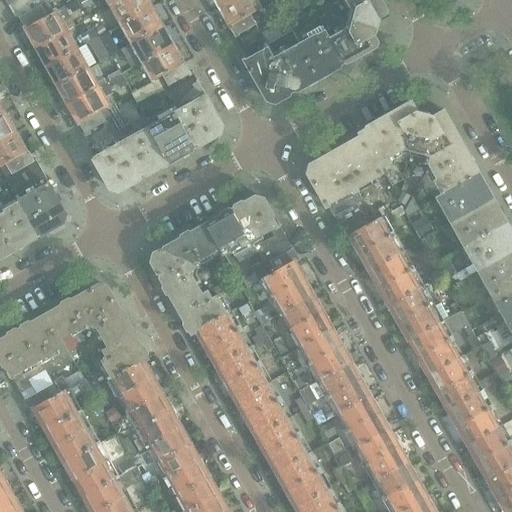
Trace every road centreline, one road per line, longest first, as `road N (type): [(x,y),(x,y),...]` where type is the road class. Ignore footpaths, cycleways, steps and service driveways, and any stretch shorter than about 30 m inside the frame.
road 1 (residential): [(471,511),(264,145)]
road 2 (residential): [(263,511),(107,234)]
road 3 (residential): [(107,234),(0,42)]
road 4 (residential): [(435,49),(264,145)]
road 5 (residential): [(264,145),(107,234)]
road 6 (residential): [(264,145),(182,0)]
road 7 (residential): [(435,49),(511,184)]
road 8 (residential): [(107,234),(0,294)]
